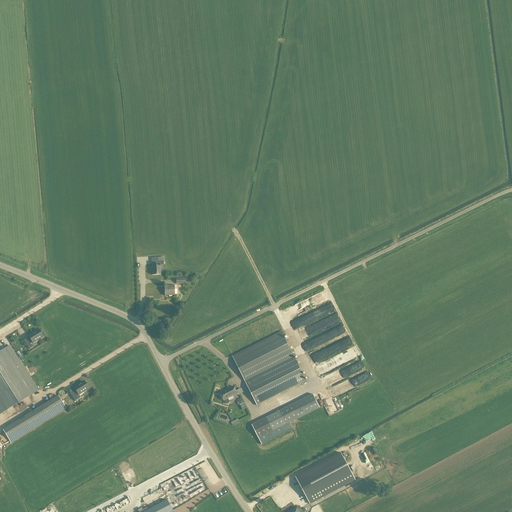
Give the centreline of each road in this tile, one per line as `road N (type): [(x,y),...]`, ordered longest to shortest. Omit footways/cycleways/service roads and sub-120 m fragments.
road 1 (unclassified): [(160,364),(511,191)]
road 2 (tertiary): [(160,364),(132,319),(0,265)]
road 3 (tertiary): [(247,511),(160,364)]
